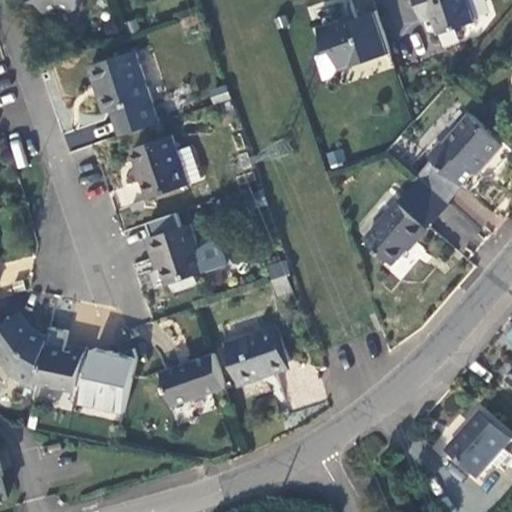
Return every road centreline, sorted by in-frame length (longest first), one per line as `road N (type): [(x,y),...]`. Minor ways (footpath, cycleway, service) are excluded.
road 1 (residential): [(511,259),(426,356),(320,446)]
road 2 (residential): [(95,247),(9,0)]
road 3 (residential): [(320,446),(151,511)]
